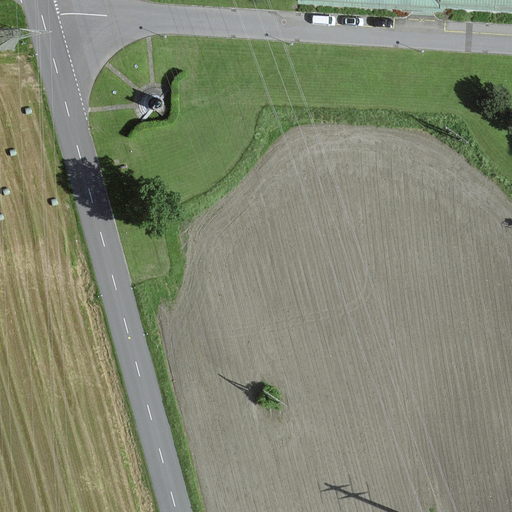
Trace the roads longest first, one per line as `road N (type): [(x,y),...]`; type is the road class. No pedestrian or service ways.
road 1 (tertiary): [(176,511),(44,15)]
road 2 (unclassified): [(44,15),(511,40)]
